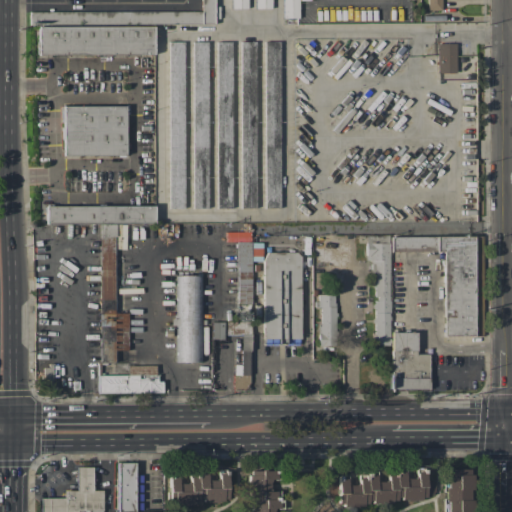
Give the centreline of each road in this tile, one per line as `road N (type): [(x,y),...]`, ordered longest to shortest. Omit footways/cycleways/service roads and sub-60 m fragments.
road 1 (tertiary): [(502,425),(502,0)]
road 2 (secondary): [(15,432),(40,443),(380,439)]
road 3 (primary): [(15,432),(11,118)]
road 4 (secondary): [(502,425),(480,414),(205,417)]
road 5 (secondary): [(205,417),(36,418),(15,432)]
road 6 (secondary): [(380,439),(479,437),(502,425)]
